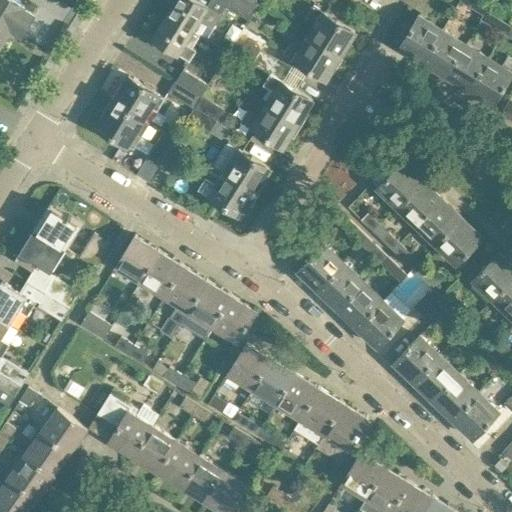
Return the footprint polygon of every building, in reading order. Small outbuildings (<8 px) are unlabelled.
[(23,9),(24,8),(11,0),(0,0),(0,46),(14,24),(25,30),(34,16),(23,9)] [(198,0),(175,0),(168,14),(200,33),(207,21),(212,24),(219,14),(209,8),(209,7),(198,0)] [(245,0),(224,0),(223,3),(249,20),(257,8),(245,0)] [(412,0),(410,4),(422,11),(428,0),(412,0)] [(472,0),(470,5),(484,14),(487,9),(489,5),(481,0),(472,0)] [(314,4),(307,16),(318,23),(311,35),(344,56),(351,44),(348,42),(355,30),(314,4)] [(168,14),(153,37),(179,54),(180,53),(190,60),(196,49),(191,46),(200,33),(168,14)] [(432,22),(420,15),(413,25),(412,25),(410,28),(411,29),(401,46),(425,61),(445,30),(443,29),(441,32),(430,25),(432,22)] [(496,15),(490,24),(493,26),(504,33),(510,24),(496,15)] [(245,26),(237,38),(259,52),(267,40),(245,26)] [(425,61),(448,75),(465,47),(452,39),(454,35),(445,30),(425,61)] [(291,41),(284,52),(326,78),(333,66),(336,68),(344,56),(311,35),(302,48),(291,41)] [(231,49),(253,62),(259,52),(237,38),(231,49)] [(478,56),(465,47),(448,75),(470,89),(490,58),(480,52),(478,56)] [(490,58),(470,89),(494,103),(504,86),(505,87),(507,83),(506,83),(511,73),(511,57),(509,56),(503,66),(500,69),(488,62),(491,59),(490,58)] [(184,68),(176,80),(202,96),(203,95),(209,84),(184,68)] [(271,73),(264,84),(275,91),(268,103),(301,124),(309,112),(305,110),(313,99),(274,74),(271,73)] [(129,75),(113,100),(144,119),(151,107),(157,111),(166,97),(129,75)] [(176,80),(168,92),(194,108),(195,107),(202,96),(176,80)] [(202,96),(195,107),(216,120),(224,108),(212,100),(203,95),(202,96)] [(511,99),(510,98),(503,109),(511,114),(511,99)] [(113,100),(98,126),(134,148),(149,123),(144,119),(113,100)] [(248,109),(241,120),(283,146),(291,134),(294,136),(301,124),(268,103),(259,116),(248,109)] [(210,131),(216,120),(195,107),(188,118),(210,131)] [(163,131),(147,156),(159,164),(173,142),(175,138),(163,131)] [(228,141),(213,166),(224,173),(225,171),(259,193),(266,181),(263,179),(270,167),(228,141)] [(185,149),(173,142),(159,164),(171,171),(185,149)] [(385,169),(373,181),(398,205),(424,179),(403,160),(390,174),(385,169)] [(206,177),(199,189),(241,214),(248,202),(251,205),(259,193),(225,171),(224,173),(217,184),(206,177)] [(424,179),(398,205),(417,224),(443,198),(424,179)] [(443,198),(417,224),(437,243),(440,240),(462,216),(443,198)] [(50,204),(35,228),(67,247),(82,224),(71,217),(72,216),(69,214),(68,215),(50,204)] [(369,212),(362,219),(374,231),(381,224),(369,212)] [(482,236),(462,216),(440,240),(451,251),(449,254),(457,262),(466,253),(467,253),(469,250),(482,236)] [(356,225),(350,232),(362,244),(369,237),(356,225)] [(15,260),(32,271),(37,263),(50,271),(52,272),(67,247),(35,228),(15,260)] [(389,231),(382,238),(393,249),(400,242),(389,231)] [(80,256),(96,266),(111,242),(95,232),(80,256)] [(136,234),(116,265),(141,281),(161,250),(136,234)] [(313,255),(299,269),(319,288),(345,262),(324,242),(318,249),(316,252),(315,251),(312,254),(313,255)] [(400,242),(393,249),(405,260),(412,253),(400,242)] [(376,244),(369,251),(381,262),(388,255),(376,244)] [(161,250),(141,281),(166,296),(185,265),(161,250)] [(483,269),(474,278),(495,298),(511,279),(511,264),(499,252),(486,266),(485,265),(482,268),(483,269)] [(388,255),(381,262),(393,273),(399,266),(388,255)] [(420,260),(413,268),(424,279),(431,271),(420,260)] [(345,262),(319,288),(339,307),(362,282),(350,272),(353,270),(345,262)] [(185,265),(166,296),(190,311),(209,280),(185,265)] [(47,292),(70,307),(81,291),(55,275),(55,276),(45,291),(47,292)] [(511,279),(495,298),(502,305),(505,303),(511,309),(511,279)] [(209,280),(190,311),(183,323),(207,338),(214,326),(234,294),(209,280)] [(2,281),(0,283),(0,318),(10,325),(19,310),(27,315),(37,300),(27,294),(26,296),(19,292),(2,281)] [(374,294),(362,282),(339,307),(358,325),(381,301),(384,298),(376,291),(374,294)] [(433,285),(413,305),(423,314),(442,294),(434,286),(433,285)] [(63,320),(70,307),(47,292),(39,305),(62,319),(63,320)] [(234,294),(214,326),(238,341),(257,309),(234,294)] [(442,294),(423,314),(432,323),(451,304),(442,294)] [(392,312),(381,301),(358,325),(378,344),(391,330),(392,331),(395,328),(395,327),(404,317),(396,309),(392,312)] [(470,323),(476,315),(465,304),(458,311),(470,323)] [(113,325),(89,310),(81,323),(104,338),(113,325)] [(0,318),(0,357),(1,358),(3,355),(10,344),(1,338),(10,325),(0,318)] [(489,341),(496,334),(484,323),(477,330),(489,341)] [(395,361),(416,381),(439,356),(428,345),(431,342),(421,333),(411,344),(411,343),(408,346),(408,347),(395,361)] [(496,334),(489,341),(500,352),(507,345),(496,334)] [(115,345),(130,354),(136,344),(121,336),(115,345)] [(476,354),(483,347),(472,336),(465,343),(476,354)] [(247,341),(227,373),(253,389),(273,357),(247,341)] [(136,344),(130,354),(142,362),(148,352),(136,344)] [(476,354),(488,365),(495,358),(483,347),(476,354)] [(450,361),(442,353),(439,356),(416,381),(434,398),(457,374),(447,364),(450,361)] [(4,360),(0,366),(0,371),(22,386),(29,375),(31,372),(29,372),(6,357),(4,360)] [(273,357),(253,389),(277,404),(297,371),(273,357)] [(169,368),(164,376),(177,384),(184,374),(170,366),(169,368)] [(0,385),(16,396),(22,386),(0,371),(0,385)] [(297,371),(277,404),(301,418),(320,386),(297,371)] [(184,374),(177,384),(191,392),(197,382),(184,374)] [(469,385),(457,374),(434,398),(454,417),(477,393),(480,390),(472,382),(469,385)] [(157,393),(163,384),(150,375),(144,385),(157,393)] [(0,385),(0,399),(10,406),(16,396),(0,385)] [(30,405),(38,392),(29,385),(20,399),(21,399),(30,405)] [(301,418),(295,427),(319,442),(344,401),(320,386),(301,418)] [(98,412),(118,424),(109,439),(109,440),(134,455),(154,424),(159,415),(143,405),(140,409),(132,404),(111,391),(98,412)] [(489,404),(477,393),(454,417),(474,437),(487,422),(488,423),(491,420),(490,419),(500,409),(492,401),(489,404)] [(209,404),(223,413),(229,403),(216,394),(209,404)] [(186,396),(180,406),(193,414),(199,405),(186,396)] [(317,446),(342,461),(349,449),(349,448),(369,416),(344,401),(319,442),(317,446)] [(199,405),(193,414),(206,422),(212,413),(199,405)] [(41,431),(71,452),(88,428),(58,406),(41,431)] [(118,424),(98,412),(89,426),(109,439),(118,424)] [(249,417),(244,425),(258,434),(264,424),(250,415),(249,417)] [(0,433),(0,436),(9,442),(17,429),(7,423),(0,433)] [(134,455),(158,470),(178,439),(154,424),(134,455)] [(288,439),(264,424),(258,434),(282,449),(288,439)] [(234,426),(228,436),(241,444),(248,434),(234,426)] [(55,474),(71,452),(41,431),(25,454),(55,474)] [(248,434),(241,444),(255,452),(261,443),(248,434)] [(0,454),(1,455),(9,442),(0,436),(0,454)] [(202,454),(178,439),(158,470),(182,486),(202,454)] [(511,459),(511,441),(503,451),(511,459)] [(386,465),(361,450),(342,482),(366,497),(386,465)] [(38,498),(55,474),(25,454),(9,477),(38,498)] [(182,486),(206,500),(226,469),(202,454),(182,486)] [(368,511),(390,511),(410,480),(386,465),(366,497),(360,507),(368,511)] [(206,500),(224,511),(232,511),(250,485),(250,484),(226,469),(206,500)] [(9,477),(0,490),(0,505),(9,511),(28,511),(38,498),(9,477)] [(410,480),(390,511),(424,511),(434,495),(410,480)] [(267,496),(281,505),(287,494),(273,486),(267,496)] [(294,511),(301,503),(287,494),(281,505),(292,511),(294,511)] [(424,511),(457,511),(458,510),(434,495),(424,511)]
